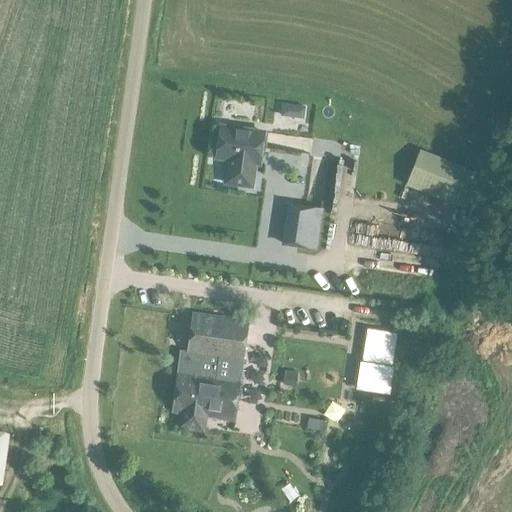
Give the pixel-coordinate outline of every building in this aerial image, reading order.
[(181,77),(180,88),(213,91),(214,80),(181,77)] [(259,164),(264,133),(221,127),(216,158),(229,160),(226,184),(252,188),(256,164),(259,164)] [(421,149),(406,186),(470,212),(485,175),(421,149)] [(284,245),(316,249),(321,210),(290,205),(284,245)] [(173,412),(210,417),(236,420),(249,322),(193,315),(188,352),(181,352),(173,412)] [(398,333),(366,329),(358,389),(389,393),(398,333)] [(298,372),(285,371),(284,384),(296,385),(298,372)] [(0,485),(2,485),(10,433),(0,431),(0,485)]
